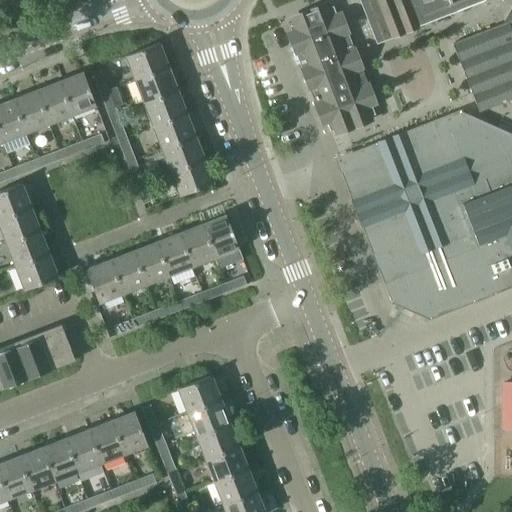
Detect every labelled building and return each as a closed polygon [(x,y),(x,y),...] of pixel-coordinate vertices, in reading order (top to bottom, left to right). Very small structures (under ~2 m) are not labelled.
[(485,0),(484,0),(359,0),(377,43),(419,27),(417,22),(446,10),(448,15),(485,0)] [(374,114),(360,79),(331,6),(287,24),(330,131),(374,114)] [(495,26),(456,41),(479,102),(482,111),(511,98),(511,6),(504,20),(505,22),(495,26)] [(135,80),(168,67),(159,44),(125,57),(135,80)] [(144,104),(177,91),(168,67),(135,80),(144,104)] [(102,72),(94,75),(101,93),(109,90),(102,72)] [(60,82),(73,115),(96,106),(83,73),(60,82)] [(50,124),(73,115),(60,82),(37,91),(50,124)] [(109,90),(101,93),(106,105),(114,102),(109,90)] [(14,100),(26,133),(50,124),(37,91),(14,100)] [(153,127),(186,114),(177,91),(144,104),(153,127)] [(0,105),(0,132),(3,142),(26,133),(14,100),(0,105)] [(511,134),(461,111),(337,159),(393,302),(431,321),(511,289),(511,134)] [(162,150),(195,137),(186,114),(153,127),(162,150)] [(123,125),(115,128),(119,140),(127,137),(123,125)] [(101,134),(83,141),(87,149),(104,143),(101,135),(101,134)] [(127,137),(119,140),(124,151),(131,148),(127,137)] [(171,173),(204,160),(195,137),(162,150),(171,173)] [(83,141),(71,145),(75,154),(87,149),(83,141)] [(48,154),(37,159),(40,167),(52,163),(48,154)] [(37,159),(25,163),(28,172),(40,167),(37,159)] [(204,160),(171,173),(180,196),(213,183),(204,160)] [(140,172),(132,174),(137,186),(145,183),(140,172)] [(145,183),(137,186),(144,204),(152,201),(145,183)] [(0,219),(31,208),(21,184),(0,192),(0,219)] [(0,227),(6,244),(40,231),(31,208),(0,219),(0,227)] [(226,216),(203,225),(215,258),(219,267),(242,258),(239,249),(226,216)] [(203,225),(179,234),(192,267),(215,258),(203,225)] [(6,244),(16,267),(49,254),(40,231),(6,244)] [(179,234),(156,243),(169,276),(192,267),(179,234)] [(156,243),(133,252),(145,285),(169,276),(156,243)] [(133,252),(109,261),(122,294),(145,285),(133,252)] [(49,254),(16,267),(25,290),(58,277),(49,254)] [(109,261),(86,270),(99,303),(122,294),(109,261)] [(243,275),(225,283),(229,292),(247,285),(243,275)] [(225,283),(213,287),(217,296),(229,292),(225,283)] [(190,296),(178,301),(182,310),(194,305),(190,296)] [(178,301),(167,305),(170,314),(182,310),(178,301)] [(143,314),(131,319),(135,328),(147,323),(143,314)] [(131,319),(114,326),(117,335),(135,328),(131,319)] [(38,338),(49,366),(73,356),(63,329),(38,338)] [(25,375),(49,366),(38,338),(14,348),(25,375)] [(0,353),(0,379),(2,384),(25,375),(14,348),(0,353)] [(188,413),(220,400),(210,376),(178,389),(188,413)] [(511,382),(503,382),(503,428),(511,428),(511,382)] [(197,435),(229,423),(220,400),(188,413),(197,435)] [(151,405),(142,408),(150,428),(159,424),(151,405)] [(111,422),(124,455),(147,446),(134,412),(111,422)] [(100,464),(124,455),(111,422),(87,431),(100,464)] [(206,458),(238,446),(229,423),(197,435),(206,458)] [(159,424),(150,428),(156,442),(164,439),(159,424)] [(77,473),(100,464),(87,431),(64,439),(77,473)] [(54,481),(77,473),(64,439),(42,448),(54,481)] [(215,482),(247,469),(238,446),(206,458),(215,482)] [(31,490),(54,481),(42,448),(18,457),(31,490)] [(171,456),(162,460),(168,473),(177,470),(171,456)] [(0,477),(8,499),(31,490),(18,457),(0,464),(0,477)] [(224,505),(256,492),(247,469),(215,482),(224,505)] [(177,470),(168,473),(173,487),(182,483),(177,470)] [(153,473),(134,481),(137,490),(156,482),(153,473)] [(0,502),(8,499),(0,477),(0,502)] [(134,481),(117,487),(121,496),(137,490),(134,481)] [(264,511),(256,492),(224,505),(226,511),(264,511)] [(103,493),(87,499),(91,508),(106,501),(103,493)] [(87,499),(71,505),(74,511),(79,511),(91,508),(87,499)]
